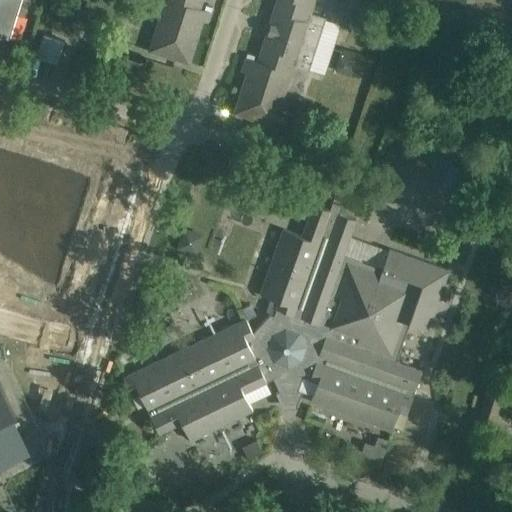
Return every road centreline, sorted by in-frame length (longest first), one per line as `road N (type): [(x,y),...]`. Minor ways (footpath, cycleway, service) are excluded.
road 1 (residential): [(52,511),(167,154),(188,132)]
road 2 (residential): [(302,511),(290,459),(428,511)]
road 3 (residential): [(0,75),(188,132)]
road 4 (residential): [(188,132),(233,0)]
